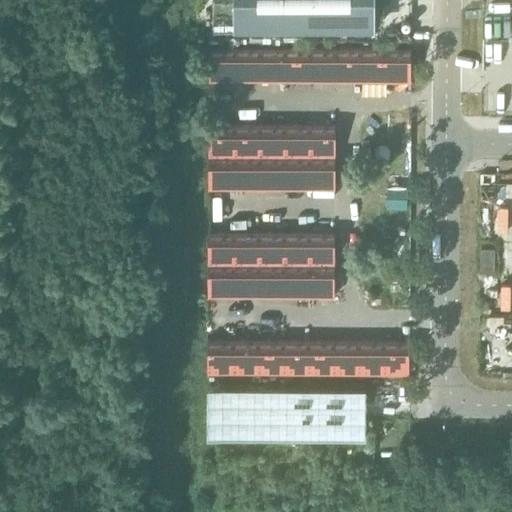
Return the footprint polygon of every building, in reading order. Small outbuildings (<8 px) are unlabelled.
[(374,0),(233,0),(234,26),(374,26),(374,0)] [(234,78),(234,45),(209,45),(209,78),(234,78)] [(259,79),(259,45),(234,45),(234,78),(259,79)] [(284,79),(285,46),(259,45),(259,79),(284,79)] [(310,79),(310,46),(285,46),(284,79),(310,79)] [(335,79),(335,46),(310,46),(310,79),(335,79)] [(360,79),(360,46),(335,46),(335,79),(360,79)] [(385,80),(385,46),(360,46),(360,79),(385,80)] [(410,80),(410,47),(385,46),(385,80),(410,80)] [(234,154),(234,122),(209,122),(208,154),(234,154)] [(259,154),(259,122),(234,122),(234,154),(259,154)] [(284,154),(285,122),(259,122),(259,154),(284,154)] [(310,154),(310,122),(285,122),(284,154),(310,154)] [(335,154),(335,123),(310,122),(310,154),(335,154)] [(234,186),(234,154),(208,154),(208,185),(234,186)] [(259,186),(259,154),(234,154),(234,186),(259,186)] [(284,186),(284,154),(259,154),(259,186),(284,186)] [(310,186),(310,154),(284,154),(284,186),(310,186)] [(335,186),(335,154),(310,154),(310,186),(335,186)] [(484,183),(508,183),(508,174),(484,173),(484,183)] [(389,184),(388,203),(408,204),(408,185),(389,184)] [(233,262),(233,231),(208,231),(208,262),(233,262)] [(259,262),(259,231),(233,231),(233,262),(259,262)] [(284,262),(284,231),(259,231),(259,262),(284,262)] [(309,263),(309,231),(284,231),(284,262),(309,263)] [(334,263),(335,231),(309,231),(309,263),(334,263)] [(494,268),(494,247),(480,247),(480,268),(494,268)] [(233,294),(233,262),(208,262),(208,293),(233,294)] [(258,294),(259,262),(233,262),(233,294),(258,294)] [(284,294),(284,262),(259,262),(258,294),(284,294)] [(309,294),(309,263),(284,262),(284,294),(309,294)] [(334,294),(334,263),(309,263),(309,294),(334,294)] [(232,370),(233,337),(207,337),(207,370),(232,370)] [(258,370),(258,338),(233,337),(232,370),(258,370)] [(283,371),(283,338),(258,338),(258,370),(283,371)] [(308,371),(308,338),(283,338),(283,371),(308,371)] [(333,371),(333,338),(308,338),(308,371),(333,371)] [(358,371),(358,338),(333,338),(333,371),(358,371)] [(383,371),(384,338),(358,338),(358,371),(383,371)] [(408,371),(409,341),(409,339),(384,338),(383,371),(408,371)] [(365,435),(365,385),(207,384),(207,434),(365,435)]
